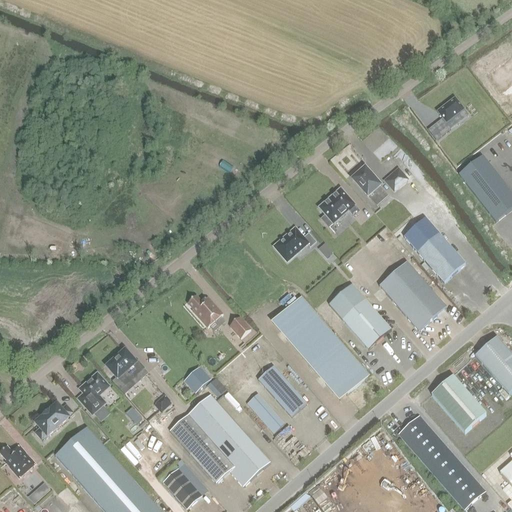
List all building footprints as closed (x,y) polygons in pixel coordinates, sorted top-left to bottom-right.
[(511,58),(494,73),(506,88),(511,83),(511,77),(511,76),(511,75),(511,58)] [(437,113),(446,125),(464,111),(455,100),(437,113)] [(459,177),(496,224),(511,211),(511,196),(482,158),(459,177)] [(359,176),(353,181),(368,198),(374,193),(379,199),(384,194),(379,188),(380,187),(365,170),(363,172),(362,170),(358,175),(359,176)] [(398,171),(385,183),(394,193),(407,181),(398,171)] [(322,221),(334,235),(334,234),(329,228),(348,212),(353,218),(359,213),(340,192),(333,198),(331,196),(326,201),(328,203),(320,209),(326,217),(322,221)] [(426,220),(404,239),(417,254),(444,285),(465,266),(439,236),(426,220)] [(303,240),(295,231),(275,248),(287,262),(307,245),(310,249),(316,244),(308,235),(303,240)] [(318,250),(327,259),(333,254),(325,245),(318,250)] [(419,334),(446,310),(407,264),(380,288),(419,334)] [(351,287),(329,306),(342,321),(369,352),(391,332),(365,301),(351,287)] [(193,313),(208,330),(223,317),(208,299),(202,304),(196,298),(188,305),(193,312),(193,313)] [(345,398),(368,378),(301,300),(271,326),(331,394),(337,389),(345,398)] [(230,328),(240,341),(251,332),(240,319),(230,328)] [(511,394),(511,357),(497,340),(475,359),(509,397),(511,394)] [(135,364),(125,353),(107,368),(118,380),(123,376),(130,384),(145,370),(138,362),(135,364)] [(211,382),(199,369),(185,382),(196,395),(211,382)] [(258,382),(292,420),(307,406),(273,369),(258,382)] [(78,400),(92,416),(105,405),(98,397),(109,388),(97,375),(88,383),(86,383),(82,387),(82,389),(80,390),(84,395),(78,400)] [(453,378),(431,397),(465,435),(486,416),(453,378)] [(157,406),(164,413),(174,402),(168,395),(157,406)] [(247,405),(274,435),(284,426),(258,396),(247,405)] [(211,397),(170,433),(190,456),(216,486),(230,474),(243,489),(270,465),(212,399),(211,397)] [(36,424),(48,438),(68,420),(56,406),(49,413),(49,412),(43,418),(36,424)] [(131,420),(137,415),(131,409),(126,415),(131,420)] [(158,419),(150,426),(154,430),(162,423),(169,416),(165,412),(158,419)] [(399,437),(464,511),(485,494),(420,418),(399,437)] [(159,511),(87,430),(55,458),(103,511),(159,511)] [(401,478),(411,471),(409,465),(391,439),(392,444),(386,449),(388,458),(382,449),(381,446),(375,447),(373,444),(367,445),(368,452),(366,453),(369,465),(375,463),(383,474),(382,472),(395,468),(396,471),(401,478)] [(7,449),(0,455),(6,463),(5,464),(19,481),(36,466),(19,447),(12,454),(7,449)] [(511,463),(500,475),(511,488),(511,463)] [(163,484),(187,511),(202,498),(178,471),(163,484)] [(340,478),(335,482),(337,484),(332,488),(339,497),(349,489),(340,478)] [(51,492),(44,485),(38,490),(44,498),(51,492)] [(38,506),(45,500),(32,486),(25,493),(38,506)] [(421,511),(423,509),(418,506),(415,508),(409,498),(405,506),(393,511),(421,511)]
